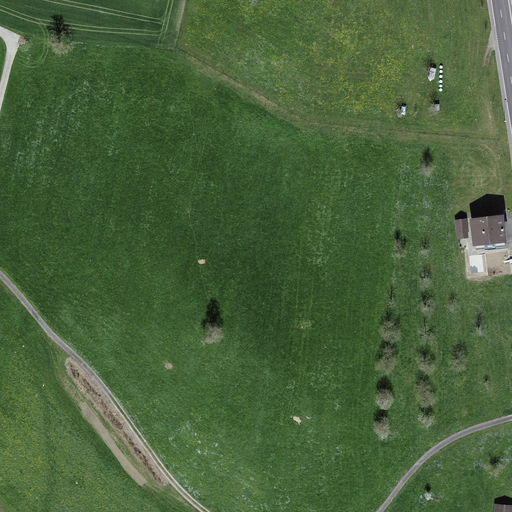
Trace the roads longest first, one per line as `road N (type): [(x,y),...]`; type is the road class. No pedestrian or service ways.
road 1 (track): [(205,511),(0,275)]
road 2 (track): [(511,416),(446,441),(378,511)]
